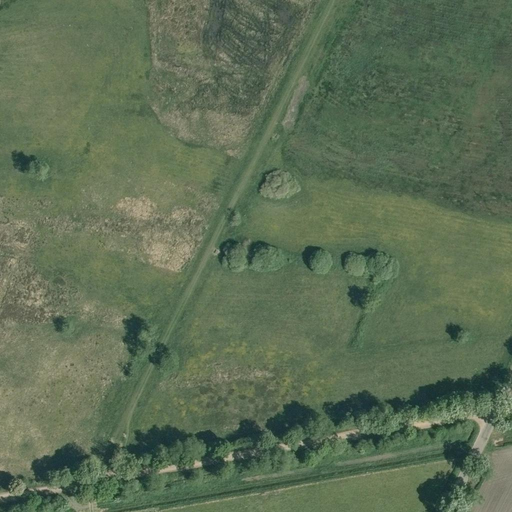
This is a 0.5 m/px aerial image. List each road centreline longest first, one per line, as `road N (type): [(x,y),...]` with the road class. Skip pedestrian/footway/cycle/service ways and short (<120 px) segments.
road 1 (track): [(340,0),(110,450),(110,477)]
road 2 (track): [(110,477),(498,407)]
road 3 (unclassified): [(447,511),(511,380)]
